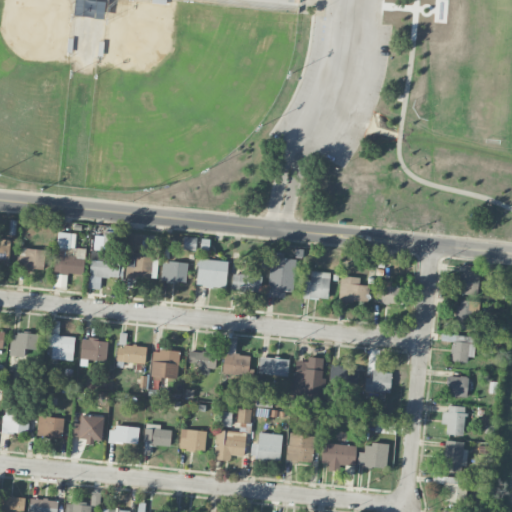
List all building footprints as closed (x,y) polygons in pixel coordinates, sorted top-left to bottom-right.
[(54,273),(84,274),(85,248),(75,248),(75,233),(56,232),(54,273)] [(128,249),(141,250),(142,234),(129,234),(128,249)] [(196,238),(184,236),(182,248),(194,250),(196,238)] [(0,259),(8,260),(9,239),(0,238),(0,259)] [(44,268),(44,249),(20,248),(19,267),(44,268)] [(89,288),(100,288),(101,277),(122,278),(123,253),(90,253),(89,288)] [(150,277),(151,256),(128,255),(127,276),(150,277)] [(294,258),(269,257),(268,296),(284,296),(284,291),(293,291),(294,258)] [(195,284),(224,288),(228,261),(199,258),(195,284)] [(161,262),(161,282),(186,282),(187,262),(161,262)] [(479,266),(462,265),(461,294),(477,294),(479,266)] [(330,273),(310,270),(309,280),(304,279),(302,296),(327,299),(330,273)] [(231,291),(261,291),(261,274),(232,274),(231,291)] [(359,284),(359,276),(340,276),(339,300),(368,301),(369,285),(359,284)] [(403,303),(404,287),(391,286),(392,280),(375,280),(373,302),(403,303)] [(477,301),(456,300),(455,327),(476,328),(477,301)] [(73,360),(74,336),(59,335),(59,320),(47,320),(46,346),(52,346),(51,359),(73,360)] [(9,356),(23,357),(24,349),(36,349),(37,334),(10,332),(9,356)] [(450,359),(472,361),(474,336),(441,334),(440,340),(451,341),(450,359)] [(106,360),(107,339),(81,338),(80,359),(106,360)] [(247,355),(235,354),(236,340),(225,339),(223,374),(247,375),(247,355)] [(145,364),(145,346),(117,345),(116,363),(145,364)] [(151,377),(177,378),(178,351),(152,350),(151,377)] [(215,367),(216,350),(187,350),(187,366),(215,367)] [(288,375),(288,359),(259,357),(258,373),(288,375)] [(324,358),(307,357),(307,361),(295,361),(292,398),(321,400),(324,358)] [(349,384),(358,384),(358,369),(349,368),(349,384)] [(364,390),(390,392),(391,372),(372,371),(372,378),(365,377),(364,390)] [(467,376),(447,375),(446,395),(467,396),(467,376)] [(442,411),(440,423),(446,424),(445,434),(463,436),(466,406),(448,405),(447,412),(442,411)] [(2,433),(28,433),(28,408),(3,408),(2,433)] [(250,409),(238,408),(237,422),(249,422),(250,409)] [(47,411),(38,411),(36,436),(61,438),(62,417),(47,417),(47,411)] [(230,426),(231,412),(220,411),(219,425),(230,426)] [(73,423),(72,437),(86,438),(85,441),(101,442),(102,415),(80,414),(80,423),(73,423)] [(143,444),(170,445),(170,430),(160,429),(160,424),(145,423),(143,444)] [(137,445),(139,427),(111,424),(109,441),(137,445)] [(205,451),(206,430),(180,429),(179,449),(205,451)] [(230,460),(230,455),(244,455),(245,431),(216,430),(214,460),(230,460)] [(280,460),(281,434),(258,433),(258,443),(251,443),(250,458),(280,460)] [(286,460),(312,461),(313,434),(288,433),(286,460)] [(463,441),(445,440),(444,471),(463,472),(463,441)] [(321,463),(328,463),(328,470),(337,470),(337,464),(355,465),(356,445),(322,443),(321,463)] [(357,466),(386,467),(388,444),(364,443),(364,452),(357,452),(357,466)] [(444,502),(465,503),(466,484),(444,483),(444,502)] [(0,511),(23,511),(24,496),(0,494),(0,511)] [(56,511),(58,501),(30,497),(28,511),(56,511)] [(64,502),(64,511),(89,511),(89,503),(64,502)] [(144,511),(145,503),(137,502),(136,511),(144,511)]
